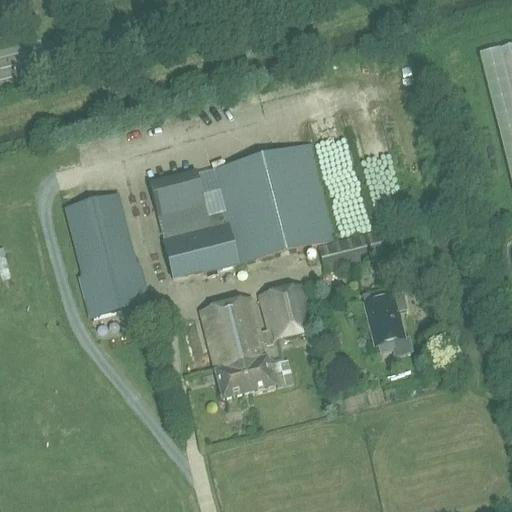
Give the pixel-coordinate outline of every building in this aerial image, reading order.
[(511,47),(480,56),(511,184),(511,47)] [(383,129),(393,127),(390,112),(380,114),(383,129)] [(238,269),(322,247),(336,243),(311,146),(210,174),(225,228),(227,227),(238,269)] [(147,187),(162,244),(211,231),(196,175),(147,187)] [(64,211),(82,282),(78,283),(88,322),(122,313),(125,326),(153,318),(140,267),(136,268),(118,197),(64,211)] [(211,231),(162,244),(161,244),(172,284),(204,276),(204,278),(238,269),(227,227),(225,228),(211,231)] [(383,259),(376,233),(318,248),(324,274),(383,259)] [(314,334),(303,287),(256,299),(268,346),(314,334)] [(368,297),(370,306),(364,308),(374,348),(403,340),(393,301),(388,302),(385,293),(368,297)] [(222,402),(273,389),(251,305),(200,316),(222,402)] [(287,363),(271,367),(277,390),(293,386),(287,363)]
